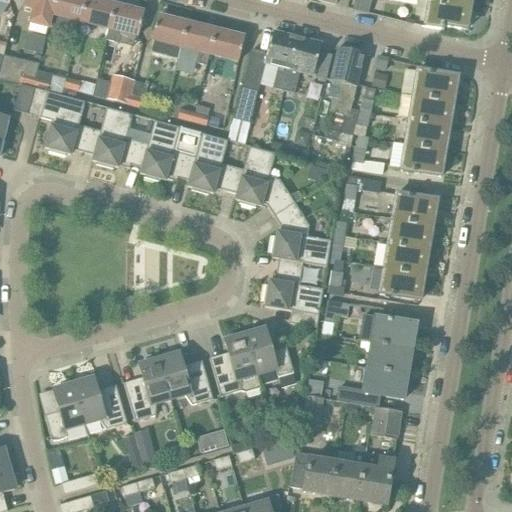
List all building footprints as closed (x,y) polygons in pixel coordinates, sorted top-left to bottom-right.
[(52,15),(55,0),(24,0),(22,8),(32,11),(29,24),(48,29),(52,15)] [(77,34),(85,0),(55,0),(52,15),(48,29),(49,29),(50,27),(77,34)] [(80,23),(108,30),(114,6),(92,0),(85,0),(77,34),(80,23)] [(371,1),(365,0),(354,0),(352,10),(367,14),(371,1)] [(429,0),(430,2),(469,9),(470,0),(429,0)] [(468,19),(469,9),(430,2),(428,8),(425,28),(443,31),(444,27),(461,30),(461,29),(460,29),(462,18),(468,19)] [(114,6),(108,30),(105,41),(117,44),(120,33),(138,38),(144,13),(114,6)] [(151,52),(177,59),(186,24),(157,16),(151,41),(154,42),(151,52)] [(209,56),(215,31),(186,24),(177,59),(196,64),(199,53),(209,56)] [(244,38),(215,31),(209,56),(238,63),(244,38)] [(249,125),(265,64),(277,67),(272,89),(282,92),(295,38),(273,32),(267,56),(251,52),(234,121),(249,125)] [(28,33),(24,49),(42,54),(47,38),(28,33)] [(321,45),(295,38),(282,92),(293,95),(297,79),(291,78),(292,71),(313,77),(321,45)] [(354,125),(358,111),(350,110),(364,55),(338,49),(330,81),(341,84),(334,114),(343,116),(338,133),(340,134),(352,137),(354,125)] [(34,78),(38,64),(2,56),(0,65),(0,80),(19,84),(32,87),(34,78)] [(384,72),(387,60),(378,58),(375,70),(384,72)] [(413,96),(453,103),(457,79),(457,77),(417,71),(413,96)] [(372,87),(381,89),(384,75),(375,73),(372,87)] [(127,106),(133,83),(111,77),(105,101),(127,106)] [(34,78),(32,87),(47,91),(50,82),(34,78)] [(80,82),(66,78),(63,89),(78,93),(80,82)] [(133,83),(127,106),(142,110),(148,87),(133,83)] [(27,116),(40,119),(47,93),(34,90),(27,116)] [(93,157),(100,132),(78,127),(84,103),(47,93),(40,119),(52,122),(44,149),(49,150),(48,153),(64,157),(65,155),(70,156),(71,151),(93,157)] [(409,121),(449,128),(453,103),(413,96),(409,121)] [(359,111),(371,115),(373,103),(362,100),(359,111)] [(192,124),(194,114),(179,110),(180,108),(167,105),(164,117),(192,124)] [(126,139),(132,116),(106,109),(100,132),(93,157),(92,162),(97,163),(96,165),(112,169),(112,167),(118,169),(118,166),(129,169),(130,166),(141,169),(148,145),(126,139)] [(354,125),(368,128),(371,115),(359,111),(358,111),(354,125)] [(208,117),(194,114),(192,124),(206,128),(208,117)] [(405,146),(445,153),(449,128),(409,121),(405,146)] [(141,169),(139,175),(144,176),(143,179),(160,183),(161,181),(165,182),(167,176),(189,182),(195,158),(202,135),(180,129),(154,122),(148,145),(141,169)] [(297,131),(293,145),(307,148),(310,135),(297,131)] [(340,134),(337,146),(350,149),(353,137),(352,137),(340,134)] [(202,135),(195,158),(189,182),(187,188),(192,189),(191,192),(207,196),(208,194),(213,195),(214,189),(236,195),(243,171),(221,165),(227,142),(202,135)] [(368,140),(357,138),(351,163),(362,165),(368,140)] [(307,151),(272,142),(269,153),(304,162),(306,155),(307,151)] [(445,153),(405,146),(400,171),(440,178),(445,153)] [(255,206),(261,208),(261,205),(266,207),(273,217),(294,204),(290,197),(280,181),(269,178),(275,155),(249,148),(243,171),(236,195),(235,201),(239,202),(239,204),(255,209),(255,206)] [(381,182),(347,177),(342,211),(352,213),(354,201),(355,202),(357,191),(379,195),(381,182)] [(298,193),(290,197),(294,204),(302,199),(298,193)] [(391,219),(432,226),(436,201),(396,194),(391,219)] [(278,260),(303,264),(325,268),(326,268),(331,242),(307,238),(309,227),(294,204),(273,217),(280,228),(280,233),(277,233),(276,238),(276,239),(274,238),(271,254),(273,254),(272,259),(278,260)] [(428,251),(432,226),(391,219),(387,244),(428,251)] [(335,224),(333,235),(345,237),(347,226),(335,224)] [(343,254),(345,237),(333,235),(330,252),(343,254)] [(424,276),(428,251),(387,244),(383,269),(424,276)] [(265,303),(264,308),(291,312),(318,317),(323,291),(299,287),(303,264),(278,260),(274,283),(269,282),(268,287),(265,286),(263,302),(265,303)] [(424,276),(383,269),(379,295),(420,302),(424,276)] [(343,274),(332,272),(330,288),(341,289),(343,274)] [(349,307),(326,303),(323,322),(334,324),(335,317),(347,319),(349,307)] [(318,317),(291,312),(289,325),(316,329),(318,317)] [(371,344),(411,351),(416,324),(363,316),(358,342),(361,343),(371,344)] [(256,376),(275,370),(277,378),(293,373),(285,347),(271,351),(265,330),(263,331),(262,328),(246,333),(246,336),(244,336),(256,376)] [(256,376),(244,336),(242,337),(242,334),(226,339),(227,341),(224,342),(228,356),(211,361),(210,359),(209,360),(220,398),(241,392),(245,393),(260,389),(256,376)] [(411,351),(371,344),(361,343),(359,353),(369,355),(366,369),(407,376),(411,351)] [(313,360),(323,362),(326,348),(315,346),(313,360)] [(170,400),(184,396),(191,407),(212,401),(201,362),(200,362),(201,364),(183,370),(179,355),(177,356),(176,353),(160,358),(161,360),(159,361),(170,400)] [(170,400),(159,361),(156,362),(156,359),(140,363),(141,366),(138,367),(143,381),(125,386),(124,384),(123,384),(134,423),(155,417),(156,404),(170,400)] [(323,362),(313,360),(311,372),(322,374),(323,362)] [(407,376),(366,369),(362,393),(350,391),(348,405),(376,408),(378,397),(403,401),(407,376)] [(84,425),(98,421),(106,431),(127,425),(116,387),(114,387),(115,389),(97,394),(93,380),(91,380),(90,378),(75,383),(75,385),(74,385),(84,425)] [(74,385),(71,386),(70,384),(54,388),(55,391),(53,391),(59,412),(44,417),(51,442),(67,438),(65,430),(84,425),(74,385)] [(323,405),(305,402),(302,420),(319,423),(323,405)] [(347,405),(345,414),(356,416),(357,407),(347,405)] [(398,428),(401,413),(375,409),(372,423),(398,428)] [(291,417),(276,417),(276,430),(291,429),(291,417)] [(398,428),(372,423),(370,437),(368,437),(368,439),(380,440),(380,439),(396,441),(398,428)] [(148,431),(134,434),(144,471),(158,468),(148,431)] [(211,435),(216,450),(228,446),(223,432),(211,435)] [(296,440),(262,450),(267,468),(294,459),(293,457),(296,440)] [(233,456),(236,455),(250,451),(248,441),(230,446),(233,456)] [(136,444),(125,447),(130,464),(140,462),(136,444)] [(366,449),(359,448),(356,450),(355,457),(338,454),(336,461),(331,495),(358,500),(363,466),(366,449)] [(0,472),(8,470),(8,469),(9,468),(4,452),(3,452),(2,450),(0,450),(0,472)] [(251,450),(250,451),(236,455),(239,465),(254,460),(251,450)] [(290,489),(331,495),(336,461),(296,454),(290,489)] [(231,467),(228,457),(213,462),(216,471),(231,467)] [(363,466),(358,500),(386,504),(392,464),(380,462),(379,469),(363,466)] [(197,466),(182,470),(185,480),(200,476),(197,466)] [(0,472),(0,511),(7,511),(5,511),(4,511),(0,496),(0,494),(14,491),(13,488),(15,487),(11,473),(9,473),(8,470),(0,472)] [(170,485),(185,480),(182,470),(167,475),(170,485)] [(102,485),(98,474),(60,485),(64,496),(102,485)] [(151,479),(136,484),(139,494),(154,489),(151,479)] [(124,498),(139,494),(136,484),(121,488),(124,498)] [(90,497),(93,509),(93,507),(108,502),(105,493),(90,497)] [(60,511),(81,511),(93,509),(90,497),(59,506),(60,511)] [(244,510),(244,511),(278,511),(278,509),(270,511),(267,503),(244,510)]
